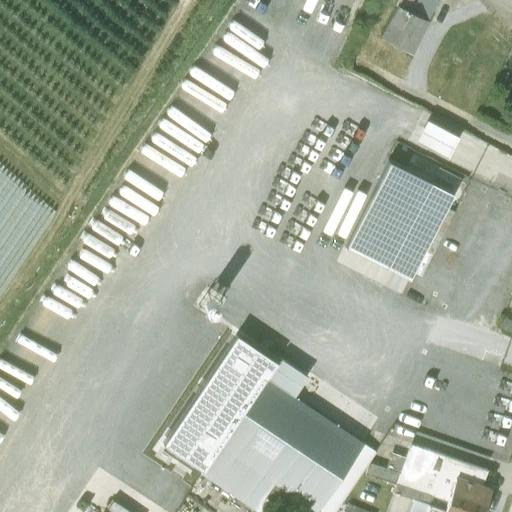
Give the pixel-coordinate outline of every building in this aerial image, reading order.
[(410,52),(437,0),(397,0),(380,37),(410,52)] [(416,136),(449,151),(459,129),(427,114),(416,136)] [(343,247),(406,278),(450,192),(434,184),(386,160),(343,247)] [(316,510),(361,441),(293,395),(306,376),(305,375),(278,357),(275,362),(234,334),(161,443),(201,470),(199,474),(254,511),(265,492),(272,483),(316,510)] [(361,441),(316,510),(320,511),(333,511),(375,451),(374,450),(361,441)] [(486,470),(485,469),(409,443),(408,443),(407,443),(402,455),(389,451),(383,467),(369,462),(368,463),(364,473),(394,483),(480,510),(488,489),(487,488),(481,486),(486,470)] [(479,511),(480,510),(394,483),(392,492),(412,499),(407,511),(479,511)] [(181,511),(191,511),(201,498),(195,492),(181,511)] [(253,511),(266,511),(276,497),(265,492),(254,511),(253,511)]
